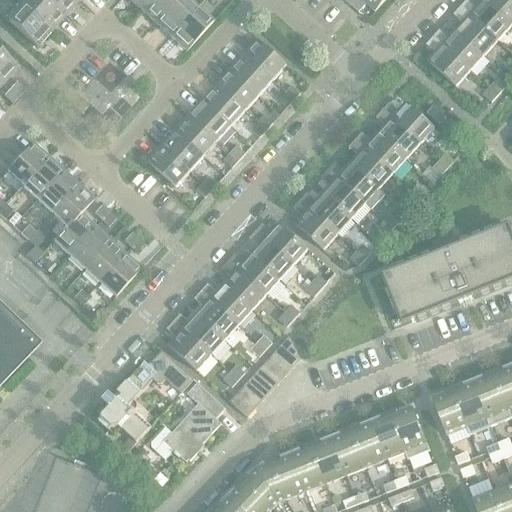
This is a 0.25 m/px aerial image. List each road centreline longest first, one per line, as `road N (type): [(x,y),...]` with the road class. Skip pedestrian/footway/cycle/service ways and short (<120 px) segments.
road 1 (residential): [(0,475),(358,78)]
road 2 (residential): [(511,327),(261,428),(181,511)]
road 3 (residential): [(26,112),(106,18),(178,84)]
